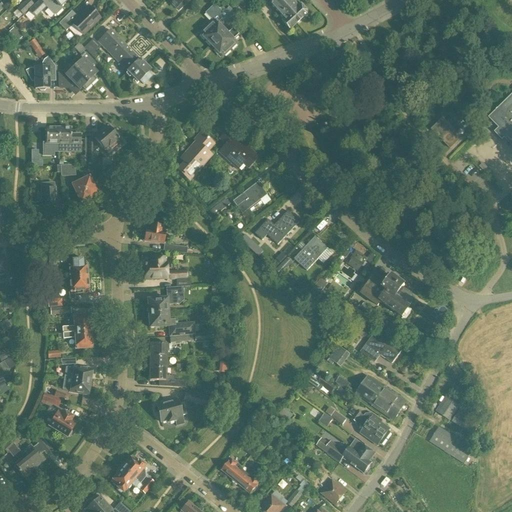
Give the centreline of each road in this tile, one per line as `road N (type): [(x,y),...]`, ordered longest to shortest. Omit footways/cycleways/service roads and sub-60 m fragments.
road 1 (residential): [(473,300),(421,276),(363,234),(205,87)]
road 2 (residential): [(473,300),(414,418),(351,511)]
road 3 (residential): [(117,411),(113,229)]
road 4 (residential): [(205,87),(351,28)]
road 5 (residential): [(0,107),(149,105)]
road 6 (residential): [(227,511),(117,411)]
road 7 (residential): [(26,511),(77,475),(117,411)]
road 8 (residential): [(113,229),(125,184),(153,138),(149,105)]
road 9 (residential): [(205,87),(122,0)]
